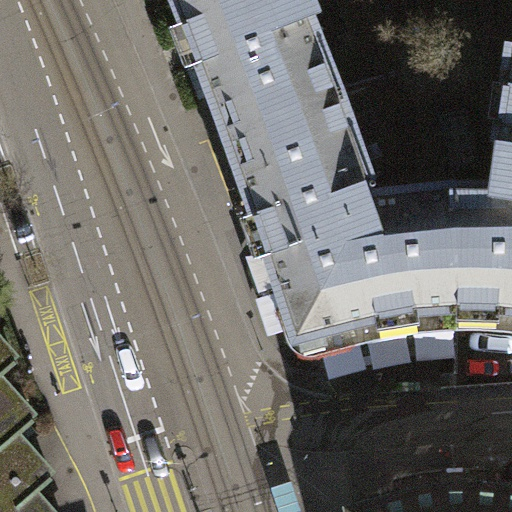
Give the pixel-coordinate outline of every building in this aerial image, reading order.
[(173,0),(226,134),(333,92),(302,10),(312,6),(309,0),(173,0)] [(452,188),(458,326),(511,330),(511,56),(492,185),(452,188)] [(369,194),(333,92),(226,134),(292,325),(305,343),(322,347),(379,334),(458,326),(452,188),(369,194)] [(48,511),(31,494),(51,476),(12,435),(31,417),(0,383),(0,373),(15,360),(0,344),(0,511),(48,511)] [(511,511),(511,487),(483,484),(429,484),(348,506),(349,511),(511,511)]
